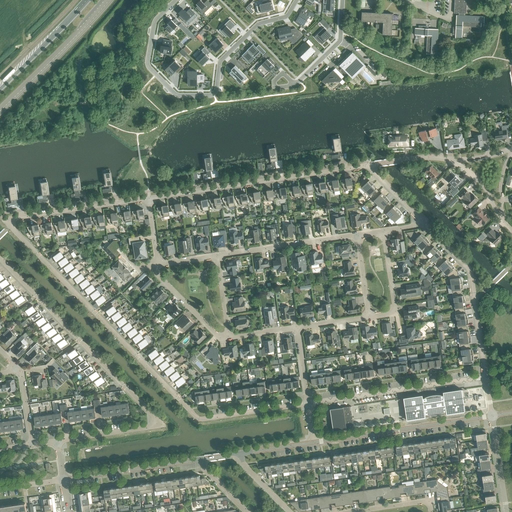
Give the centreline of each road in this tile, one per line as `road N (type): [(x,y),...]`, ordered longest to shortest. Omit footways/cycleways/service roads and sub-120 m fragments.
road 1 (residential): [(307,403),(197,419),(10,226),(15,218),(149,198)]
road 2 (residential): [(56,441),(149,427),(152,414),(0,259)]
road 3 (residential): [(175,0),(155,19),(147,54),(150,70),(181,96),(214,94),(222,58),(297,0)]
road 4 (residential): [(149,198),(367,165)]
road 5 (tertiary): [(312,443),(491,416)]
road 6 (residential): [(307,403),(485,377)]
road 7 (residential): [(485,377),(467,268),(422,222)]
road 8 (secondary): [(0,112),(111,0)]
road 9 (residential): [(357,234),(217,255)]
road 10 (tertiary): [(62,480),(197,460)]
road 11 (secondary): [(87,0),(0,88)]
